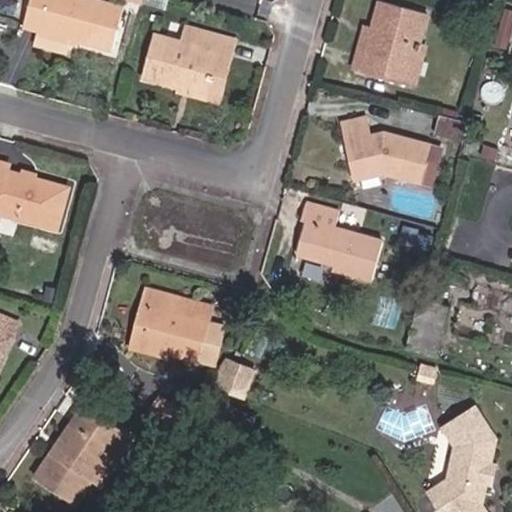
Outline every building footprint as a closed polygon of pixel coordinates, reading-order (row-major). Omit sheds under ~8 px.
[(39,26),(37,32),(36,36),(79,47),(80,43),(113,52),(124,11),(82,0),(33,0),(27,24),(39,26)] [(143,0),(143,4),(141,10),(159,15),(162,0),(143,0)] [(409,85),(420,43),(428,14),(394,5),(381,2),(374,29),(369,49),(361,47),(355,70),(409,85)] [(508,51),(511,37),(511,35),(511,12),(507,11),(497,48),(508,51)] [(26,29),(37,32),(39,26),(27,24),(26,29)] [(369,49),(374,29),(366,27),(361,47),(369,49)] [(143,79),(177,89),(205,95),(215,57),(221,58),(225,41),(186,29),(181,44),(156,37),(143,79)] [(205,95),(203,102),(217,106),(233,43),(225,41),(221,58),(215,57),(205,95)] [(427,45),(420,43),(409,85),(417,87),(427,45)] [(205,95),(177,89),(176,95),(203,102),(205,95)] [(436,134),(466,142),(472,124),(442,115),(436,134)] [(384,167),(382,173),(422,184),(426,170),(435,172),(441,147),(385,133),(371,137),(366,116),(344,123),(356,173),(379,166),(384,167)] [(0,164),(0,214),(57,229),(68,189),(7,172),(9,167),(0,164)] [(358,179),(382,173),(384,167),(379,166),(356,173),(358,179)] [(306,223),(298,253),(334,263),(333,268),(374,279),(384,241),(337,228),(342,213),(310,204),(305,223),(306,223)] [(200,363),(211,325),(175,315),(179,300),(146,292),(140,313),(148,315),(140,347),(165,354),(200,363)] [(411,350),(437,356),(450,310),(441,307),(444,297),(427,292),(411,350)] [(211,325),(215,310),(179,300),(175,315),(211,325)] [(130,350),(138,353),(140,347),(148,315),(140,313),(130,350)] [(0,347),(4,337),(12,340),(18,324),(0,317),(0,347)] [(216,368),(227,329),(211,325),(200,363),(216,368)] [(0,347),(0,369),(12,340),(4,337),(0,347)] [(165,354),(140,347),(138,353),(163,360),(165,354)] [(248,395),(258,368),(230,358),(220,385),(248,395)] [(248,395),(220,385),(218,388),(246,399),(248,395)] [(160,420),(169,405),(159,398),(149,412),(160,420)] [(160,420),(175,430),(185,416),(169,405),(160,420)] [(477,407),(445,428),(456,446),(449,478),(457,489),(436,502),(442,511),(484,511),(483,511),(488,490),(484,485),(487,474),(491,471),(498,439),(477,407)] [(111,453),(118,458),(131,439),(86,409),(55,456),(52,455),(35,479),(77,507),(92,485),(90,483),(111,453)] [(206,446),(207,446),(219,452),(220,450),(241,459),(258,419),(237,411),(234,418),(221,412),(206,445),(206,446)] [(171,433),(157,423),(148,437),(162,446),(171,433)] [(97,488),(118,458),(111,453),(90,483),(92,485),(97,488)] [(449,478),(429,490),(436,502),(457,489),(449,478)]
